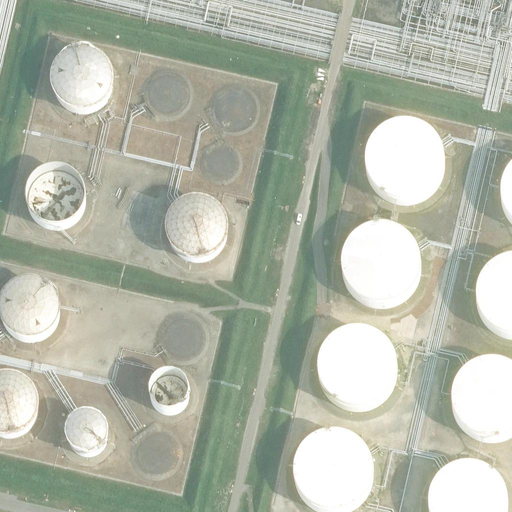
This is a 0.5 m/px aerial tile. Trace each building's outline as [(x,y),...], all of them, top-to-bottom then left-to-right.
[(66,109),(84,118),(103,114),(115,104),(121,87),(118,72),(111,62),(97,54),(79,54),(67,60),(58,73),(56,92),(66,109)] [(377,189),(392,199),(417,200),(432,192),(441,182),(448,162),(444,142),(431,127),(413,119),(394,120),(379,129),(367,146),(366,171),(377,189)] [(511,220),(511,219),(511,161),(502,176),(501,201),(511,220)] [(39,226),(57,234),(76,231),(88,220),(94,204),(91,189),(84,178),(70,171),(52,170),(40,177),(31,189),(29,209),(39,226)] [(179,257),(198,265),(216,262),(228,251),(234,234),(231,219),(224,209),(211,201),(193,201),(180,208),(171,220),(169,239),(179,257)] [(351,293),(366,303),(391,304),(406,296),(415,286),(422,266),(418,246),(405,230),(387,223),(368,224),(353,233),(341,250),(340,275),(351,293)] [(488,325),(503,335),(511,335),(511,255),(505,256),(490,265),(478,282),(477,307),(488,325)] [(13,340),(31,348),(49,345),(62,334),(68,317),(65,302),(58,292),(44,284),(26,284),(13,291),(5,303),(3,322),(13,340)] [(329,397),(344,407),(369,408),(384,400),(393,390),(400,370),(396,350),(383,334),(365,327),(346,328),(331,337),(319,354),(318,379),(329,397)] [(464,428),(479,438),(503,439),(511,434),(511,363),(500,358),(481,359),(466,368),(454,385),(453,410),(464,428)] [(157,401),(164,412),(173,415),(184,413),(193,404),(194,389),(188,380),(178,376),(166,379),(158,388),(157,401)] [(0,436),(12,442),(30,439),(42,428),(48,411),(45,397),(38,386),(25,378),(7,378),(0,381),(0,436)] [(76,444),(83,454),(92,458),(103,456),(112,447),(113,432),(107,423),(96,419),(85,422),(77,431),(76,444)] [(307,498),(322,508),(347,509),(362,502),(371,492),(378,472),(374,452),(361,436),(343,428),(324,430),(309,438),(297,455),(297,480),(307,498)] [(509,511),(511,505),(508,486),(495,470),(477,462),(458,463),(443,472),(431,489),(430,511),(509,511)]
